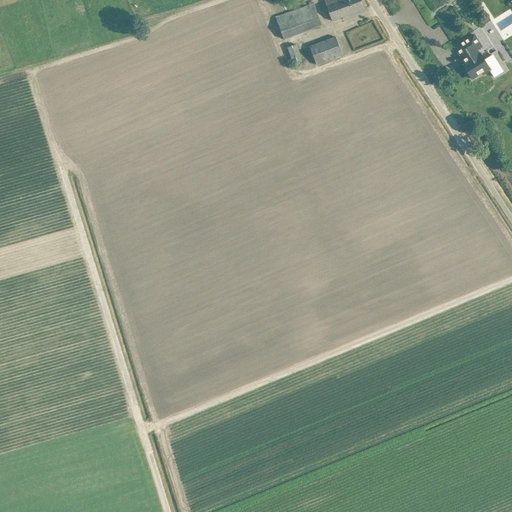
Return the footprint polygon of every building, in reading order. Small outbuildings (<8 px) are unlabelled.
[(324,0),(333,21),(365,9),(361,0),(324,0)] [(275,17),(283,39),(320,26),(312,3),(313,3),(313,1),(308,2),(309,4),(275,17)] [(449,16),(455,10),(449,4),(443,10),(449,16)] [(489,45),(497,42),(489,23),(481,26),(489,45)] [(474,33),(454,46),(462,59),(463,58),(464,58),(467,62),(466,63),(462,65),(465,69),(464,72),(466,76),(469,76),(472,79),(481,73),(482,75),(491,70),(497,77),(504,72),(492,55),(485,59),(480,51),(479,52),(478,50),(483,47),(474,33)] [(335,37),(326,40),(310,47),(317,65),(342,55),(335,37)] [(293,62),(302,59),(296,44),(287,47),(293,62)]
